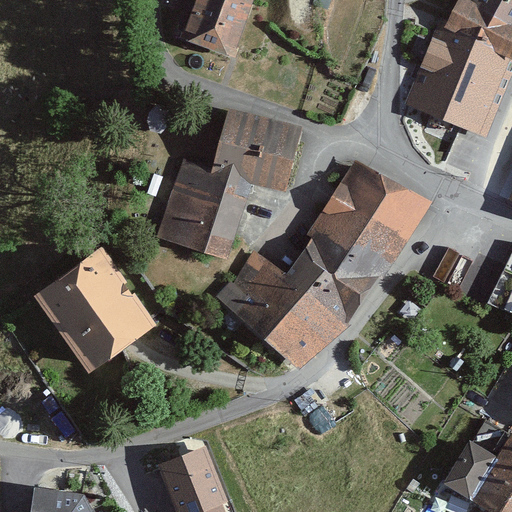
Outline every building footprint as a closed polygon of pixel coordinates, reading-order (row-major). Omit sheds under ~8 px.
[(223,57),(239,0),(242,0),(252,3),(253,0),(184,0),(172,42),(223,57)] [(511,26),(462,0),(443,0),(438,12),(508,48),(511,39),(511,26)] [(511,0),(462,0),(511,26),(511,0)] [(502,61),(508,48),(438,12),(432,8),(403,68),(411,71),(400,102),(481,138),(509,63),(502,61)] [(217,264),(246,185),(273,189),(284,125),(206,112),(196,165),(176,158),(146,238),(217,264)] [(347,158),(299,231),(372,276),(425,202),(347,158)] [(511,183),(503,203),(511,207),(511,183)] [(299,231),(268,274),(336,330),(372,276),(299,231)] [(41,290),(90,362),(149,322),(99,250),(41,290)] [(286,376),(336,330),(268,274),(243,250),(200,293),(286,376)] [(511,319),(511,290),(500,313),(511,319)] [(482,454),(459,439),(431,482),(459,500),(460,499),(480,511),(511,511),(511,436),(499,428),(482,454)] [(229,500),(208,444),(160,462),(179,511),(227,511),(223,502),(229,500)] [(88,511),(78,493),(23,485),(19,511),(88,511)]
